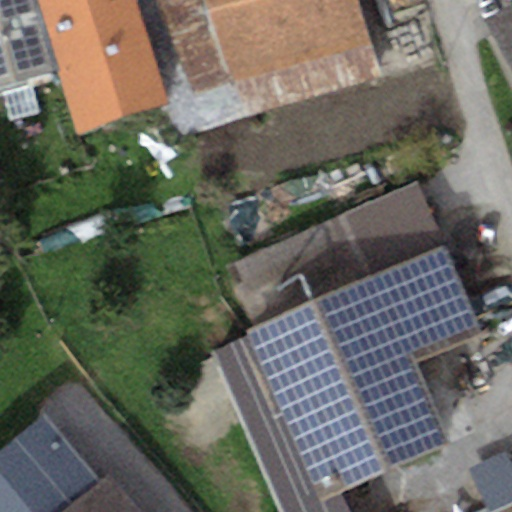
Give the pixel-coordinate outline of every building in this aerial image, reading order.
[(38,0),(0,0),(0,83),(57,68),(38,0)] [(104,0),(41,0),(81,124),(162,98),(130,0),(107,8),(104,0)] [(357,0),(208,0),(235,88),(371,48),(357,0)] [(511,21),(491,33),(511,73),(511,21)] [(437,208),(242,281),(329,511),(461,461),(428,376),(491,352),(437,208)] [(129,511),(112,491),(85,511),(129,511)]
